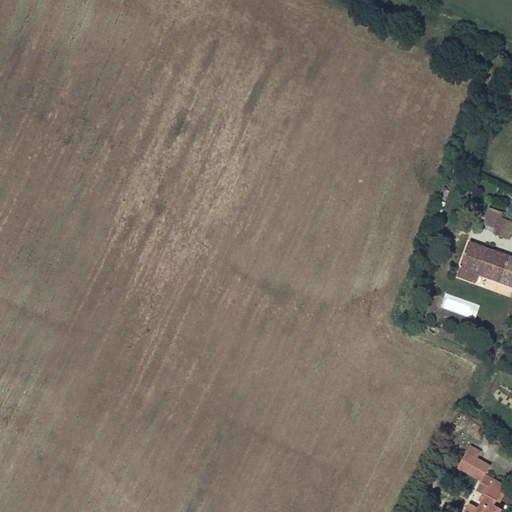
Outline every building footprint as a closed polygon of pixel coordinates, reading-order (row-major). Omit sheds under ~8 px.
[(509,237),(511,229),(511,221),(503,218),(505,211),(493,207),(487,222),(499,227),(497,233),(509,237)] [(511,213),(505,211),(503,218),(511,221),(511,213)] [(511,282),(511,254),(471,239),(458,273),(479,281),(482,272),(511,282)] [(475,319),(480,305),(446,294),(441,308),(475,319)] [(482,479),(486,473),(492,462),(479,455),(483,449),(472,442),(458,466),(482,479)] [(465,511),(502,511),(505,508),(499,504),(509,486),(486,473),(482,479),(478,487),(486,492),(479,506),(471,501),(465,511)]
